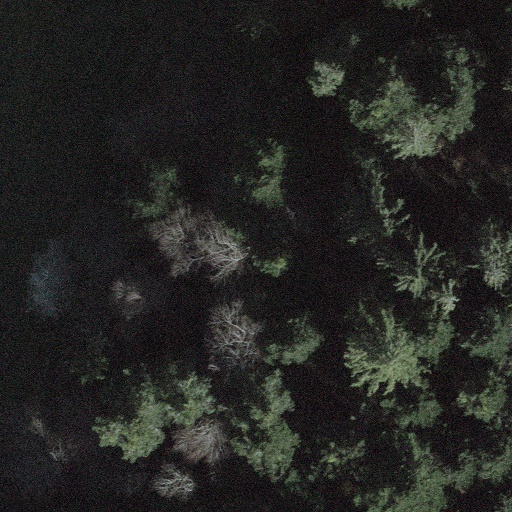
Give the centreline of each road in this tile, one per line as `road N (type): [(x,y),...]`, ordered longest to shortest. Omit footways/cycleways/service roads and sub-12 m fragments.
road 1 (track): [(251,511),(218,67),(228,0)]
road 2 (track): [(0,492),(111,200),(221,126)]
